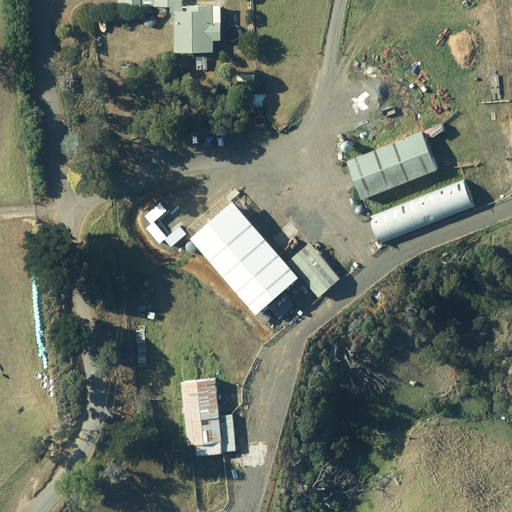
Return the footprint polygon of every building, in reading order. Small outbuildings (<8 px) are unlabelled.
[(179,21),(179,49),(219,49),(219,37),(227,37),(227,1),(191,1),(191,6),(187,6),(187,0),(121,0),(122,3),(175,3),(175,10),(174,10),(174,21),(179,21)] [(445,122),(429,128),(432,136),(448,130),(445,122)] [(351,157),(368,194),(443,166),(428,127),(351,157)] [(373,215),(385,240),(477,205),(467,178),(373,215)] [(294,217),(272,236),(324,294),(345,275),(294,217)] [(285,271),(309,298),(318,289),(294,262),(285,271)] [(201,441),(202,452),(226,450),(220,375),(186,379),(192,442),(201,441)] [(183,400),(162,401),(163,432),(185,431),(183,400)]
